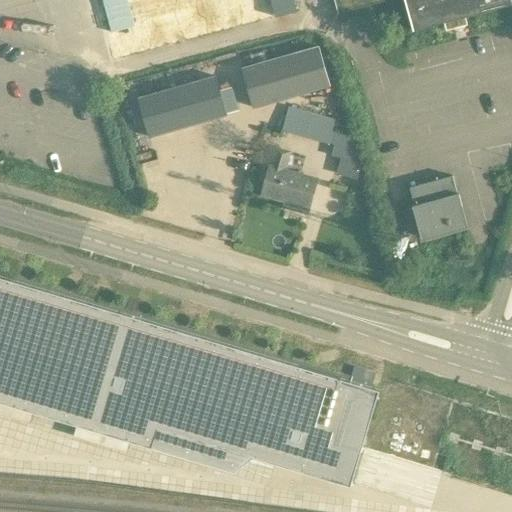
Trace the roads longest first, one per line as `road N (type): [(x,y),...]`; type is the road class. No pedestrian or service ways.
road 1 (tertiary): [(497,360),(0,211)]
road 2 (unknown): [(511,128),(417,149),(407,140),(401,106),(411,83),(466,63),(498,64),(508,78)]
